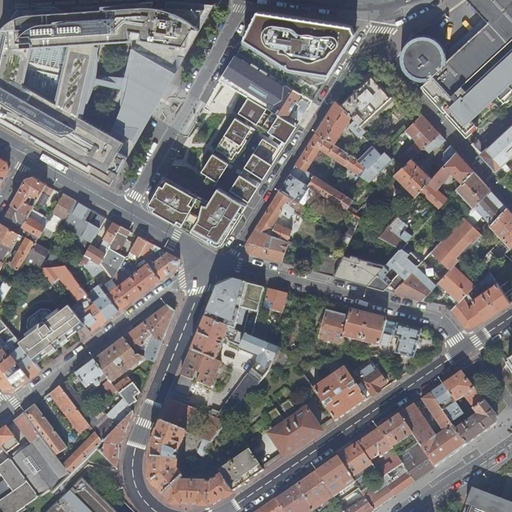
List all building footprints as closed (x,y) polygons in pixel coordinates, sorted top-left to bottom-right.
[(162,0),(16,0),(17,3),(17,7),(20,7),(20,8),(19,8),(16,12),(12,19),(8,22),(5,25),(1,29),(0,32),(0,123),(112,186),(152,117),(171,83),(215,4),(167,0),(162,0)] [(511,0),(466,0),(487,22),(446,61),(445,59),(445,55),(444,51),(442,48),(437,43),(435,41),(431,39),(424,38),(418,39),(414,40),(411,42),(408,45),(406,48),(404,53),(403,56),(403,62),(406,70),(410,75),(412,77),(416,79),(419,80),(424,80),(426,83),(434,76),(439,81),(453,96),(511,40),(511,0)] [(325,82),(356,32),(351,25),(265,12),(258,11),(244,39),(312,81),(325,82)] [(511,40),(453,96),(439,81),(434,76),(426,83),(421,88),(466,137),(511,95),(511,40)] [(225,73),(220,80),(238,90),(249,96),(286,118),(293,106),(294,105),(301,93),(238,53),(225,73)] [(370,75),(339,105),(351,117),(355,121),(366,132),(369,135),(400,104),(370,75)] [(265,112),(267,108),(249,97),(245,103),(239,113),(247,118),(250,120),(272,133),(275,135),(283,140),(286,142),(297,125),(272,111),(270,115),(265,112)] [(339,105),(336,101),(316,133),(334,145),(351,117),(339,105)] [(424,149),(424,148),(439,134),(423,116),(417,121),(414,124),(406,131),(417,142),(424,149)] [(244,122),(236,117),(216,149),(233,159),(237,151),(239,153),(248,140),(246,138),(252,127),(247,124),(244,122)] [(360,138),(366,132),(355,121),(350,126),(350,128),(360,138)] [(511,126),(482,155),(502,177),(510,169),(504,163),(511,157),(511,126)] [(316,133),(290,174),(312,189),(355,215),(358,212),(349,206),(353,200),(306,171),(320,149),(370,182),(391,161),(383,153),(381,155),(382,156),(369,168),(358,160),(341,149),(337,146),(334,145),(316,133)] [(439,147),(445,140),(439,134),(424,148),(429,154),(434,149),(435,147),(439,147)] [(245,167),(264,178),(284,147),(280,145),(272,140),(269,137),(265,135),(245,167)] [(413,159),(424,149),(417,142),(401,156),(408,164),(413,159)] [(446,164),(457,153),(451,146),(444,152),(444,157),(441,160),(446,164)] [(381,155),(373,147),(358,160),(369,168),(382,156),(381,155)] [(393,160),(385,151),(383,153),(391,161),(393,160)] [(229,163),(213,153),(202,171),(208,175),(205,180),(215,187),(229,163)] [(446,164),(433,179),(421,192),(439,208),(457,189),(474,171),(457,153),(446,164)] [(6,162),(0,158),(0,184),(9,169),(6,162)] [(416,196),(421,192),(433,179),(413,159),(408,164),(395,176),(416,196)] [(231,190),(249,201),(261,183),(242,171),(231,190)] [(475,206),(491,190),(474,171),(457,189),(474,207),(475,206)] [(290,174),(280,191),(299,203),(308,189),(311,191),(312,189),(290,174)] [(26,179),(11,205),(29,215),(32,210),(33,207),(28,204),(32,198),(34,199),(33,201),(36,202),(37,201),(46,184),(33,177),(29,178),(26,179)] [(198,198),(164,179),(150,204),(152,209),(217,245),(222,244),(247,205),(219,188),(210,201),(207,200),(205,203),(197,199),(198,198)] [(33,207),(32,210),(35,211),(36,209),(39,211),(43,204),(44,205),(53,190),(47,186),(38,201),(37,201),(36,202),(33,207)] [(432,252),(447,267),(450,270),(454,266),(491,226),(507,208),(491,190),(475,206),(483,216),(488,221),(479,231),(474,226),(465,217),(432,252)] [(280,191),(256,229),(268,233),(279,216),(281,217),(279,220),(285,223),(288,217),(290,218),(294,211),(298,205),(299,203),(280,191)] [(64,194),(45,226),(51,229),(54,231),(62,218),(66,220),(66,221),(63,226),(82,236),(89,222),(85,220),(91,209),(64,194)] [(1,223),(12,230),(17,221),(23,225),(28,216),(29,215),(11,205),(1,223)] [(483,216),(475,206),(474,207),(471,211),(469,213),(465,217),(474,226),(483,216)] [(505,254),(511,247),(511,212),(507,208),(491,226),(497,234),(496,235),(499,239),(501,237),(502,238),(500,240),(502,242),(504,240),(507,243),(501,250),(505,254)] [(28,216),(23,225),(22,227),(30,231),(27,237),(36,243),(45,226),(28,216)] [(277,224),(278,224),(279,220),(281,217),(279,216),(268,233),(271,234),(277,224)] [(379,238),(400,250),(401,249),(412,237),(405,231),(400,237),(394,233),(404,223),(398,217),(390,226),(392,228),(391,230),(388,228),(379,238)] [(121,226),(114,222),(101,244),(109,248),(121,226)] [(15,231),(12,230),(1,223),(0,225),(0,259),(2,261),(15,237),(20,240),(23,235),(19,233),(15,231)] [(271,234),(289,241),(293,230),(278,224),(277,224),(271,234)] [(130,231),(121,226),(109,248),(115,251),(122,246),(130,231)] [(21,230),(19,233),(23,235),(27,237),(30,231),(22,227),(21,230)] [(272,260),(283,263),(289,241),(271,234),(268,233),(256,229),(245,245),(249,254),(272,260)] [(147,241),(138,236),(127,256),(136,261),(139,256),(140,254),(147,241)] [(36,243),(27,237),(25,240),(23,239),(15,254),(17,255),(12,263),(9,262),(8,264),(20,271),(21,268),(23,265),(35,243),(36,243)] [(153,245),(147,241),(140,254),(143,256),(146,258),(149,252),(153,245)] [(50,250),(35,243),(23,265),(26,267),(28,264),(33,266),(34,264),(34,267),(39,267),(40,267),(43,266),(47,261),(46,261),(44,259),(50,250)] [(104,252),(91,245),(82,260),(80,264),(93,264),(100,263),(107,251),(105,250),(104,252)] [(162,249),(153,245),(149,252),(155,255),(162,249)] [(109,248),(107,251),(100,263),(102,265),(112,279),(117,272),(125,257),(115,251),(109,248)] [(117,285),(130,302),(135,299),(178,266),(177,258),(162,249),(155,255),(157,259),(149,265),(147,262),(125,279),(117,285)] [(412,252),(410,254),(401,249),(400,250),(387,265),(368,286),(394,293),(424,261),(412,252)] [(58,256),(51,252),(47,259),(54,263),(58,256)] [(317,255),(312,271),(334,277),(342,258),(318,252),(317,255)] [(424,261),(394,293),(417,299),(423,300),(437,286),(450,270),(447,267),(432,252),(428,257),(424,261)] [(412,252),(424,261),(428,257),(412,252)] [(72,255),(65,265),(69,270),(80,264),(82,260),(77,258),(76,259),(73,258),(74,256),(72,255)] [(342,258),(334,277),(349,281),(368,286),(387,265),(359,259),(359,258),(351,256),(350,258),(343,256),(342,258)] [(65,265),(43,266),(40,267),(39,267),(52,282),(59,276),(70,291),(71,290),(83,304),(75,311),(85,324),(91,332),(99,326),(108,319),(94,302),(90,298),(88,295),(69,270),(65,265)] [(455,296),(460,301),(464,297),(468,293),(473,288),(475,286),(454,266),(450,270),(437,286),(449,297),(450,296),(453,299),(455,296)] [(94,278),(88,270),(80,276),(86,284),(94,278)] [(486,319),(510,303),(496,281),(489,271),(475,286),(473,288),(477,292),(486,282),(490,287),(473,299),(474,302),(486,319)] [(117,272),(112,279),(117,285),(125,279),(117,272)] [(94,302),(108,319),(111,318),(119,311),(100,286),(95,278),(91,281),(95,288),(101,296),(99,298),(97,296),(95,298),(97,300),(94,302)] [(219,285),(205,318),(235,331),(241,309),(257,313),(264,289),(230,280),(219,285)] [(100,286),(119,311),(128,304),(130,302),(117,285),(111,290),(107,285),(105,286),(103,284),(100,286)] [(287,295),(268,289),(265,300),(271,302),(274,302),(273,304),(271,304),(270,308),(272,309),(272,310),(282,313),(287,295)] [(470,306),(474,302),(473,299),(468,293),(464,297),(470,306)] [(460,301),(451,310),(465,327),(473,328),(486,319),(474,302),(470,306),(464,297),(460,301)] [(271,302),(265,300),(263,308),(272,310),(272,309),(270,308),(271,304),(273,304),(274,302),(271,302)] [(34,330),(19,341),(22,346),(35,361),(48,351),(50,354),(56,349),(55,346),(61,342),(63,345),(69,339),(67,337),(85,324),(75,311),(69,304),(50,318),(47,315),(42,314),(33,321),(32,327),(34,330)] [(144,358),(154,362),(175,312),(167,305),(142,324),(123,339),(134,353),(144,346),(147,340),(150,337),(151,339),(144,358)] [(379,346),(386,321),(358,314),(351,312),(349,318),(344,337),(379,346)] [(342,344),(344,337),(349,318),(328,313),(321,338),(342,344)] [(235,331),(205,318),(192,350),(216,360),(226,336),(229,337),(228,338),(229,342),(241,347),(241,348),(260,356),(258,362),(247,374),(260,383),(269,372),(279,349),(275,348),(263,343),(251,337),(235,331)] [(393,323),(386,321),(379,346),(378,351),(385,362),(396,354),(414,358),(421,331),(393,323)] [(269,328),(254,324),(251,337),(263,343),(269,328)] [(18,341),(15,337),(6,344),(7,346),(9,348),(18,341)] [(511,373),(511,337),(495,349),(502,359),(511,373)] [(111,383),(144,358),(135,355),(134,353),(123,339),(114,345),(94,361),(104,374),(109,380),(111,383)] [(6,344),(0,347),(0,362),(9,356),(3,349),(7,346),(6,344)] [(21,367),(29,378),(33,375),(41,369),(35,361),(22,346),(10,354),(10,355),(16,362),(21,367)] [(221,363),(216,360),(192,350),(175,391),(187,395),(194,378),(199,379),(197,382),(210,388),(221,363)] [(9,356),(0,362),(0,385),(4,390),(12,391),(24,382),(29,378),(21,367),(13,373),(9,368),(16,362),(10,355),(9,356)] [(88,365),(76,374),(90,392),(92,390),(89,386),(93,383),(96,387),(97,387),(100,385),(100,383),(98,380),(104,374),(94,361),(88,365)] [(367,400),(381,391),(380,389),(386,384),(377,371),(375,373),(370,366),(358,375),(362,382),(357,386),(367,400)] [(335,421),(367,400),(357,386),(350,391),(347,387),(354,382),(345,368),(314,389),(323,403),(331,399),(333,402),(326,407),(327,409),(333,417),(335,421)] [(474,409),(485,401),(471,384),(461,372),(449,381),(443,385),(456,402),(465,396),(474,409)] [(228,422),(229,420),(260,383),(247,374),(241,382),(219,411),(215,410),(214,412),(212,412),(211,415),(228,422)] [(124,400),(130,407),(137,401),(135,398),(141,393),(129,377),(115,388),(119,393),(124,400)] [(119,393),(115,388),(111,383),(109,380),(104,384),(104,388),(112,399),(119,393)] [(67,381),(60,387),(85,421),(92,415),(67,381)] [(456,402),(443,385),(430,394),(438,406),(442,403),(446,409),(456,402)] [(100,446),(103,443),(92,429),(89,425),(87,423),(85,421),(60,387),(48,395),(51,399),(52,398),(81,435),(87,430),(89,433),(90,432),(93,436),(66,463),(62,457),(61,457),(59,455),(67,448),(35,405),(23,414),(71,475),(97,449),(100,446)] [(310,392),(292,404),(293,405),(294,404),(296,407),(298,405),(296,403),(302,399),(304,402),(306,400),(304,398),(309,394),(311,397),(313,396),(310,392)] [(435,468),(466,446),(451,424),(438,406),(430,394),(421,400),(443,433),(441,434),(439,432),(437,434),(439,436),(436,438),(414,405),(399,415),(420,446),(435,468)] [(172,399),(169,407),(190,416),(192,417),(196,409),(172,399)] [(118,428),(134,412),(130,407),(124,400),(108,416),(118,428)] [(283,451),(285,455),(321,431),(318,427),(306,410),(299,415),(293,405),(292,404),(289,400),(281,406),(283,410),(279,413),(276,409),(267,415),(270,419),(271,420),(278,430),(271,434),(271,435),(283,451)] [(451,424),(466,446),(483,433),(496,425),(497,417),(485,401),(474,409),(464,415),(451,424)] [(451,424),(464,415),(457,405),(448,411),(446,409),(442,403),(438,406),(451,424)] [(169,407),(162,423),(184,431),(190,416),(169,407)] [(100,452),(117,470),(119,448),(122,441),(134,413),(134,412),(118,428),(104,442),(105,444),(104,448),(100,452)] [(203,439),(211,443),(228,422),(211,415),(204,412),(202,417),(209,420),(200,438),(203,439)] [(53,493),(71,475),(23,414),(14,421),(32,445),(12,460),(40,498),(50,491),(53,493)] [(103,443),(104,442),(118,428),(108,416),(107,415),(92,429),(103,443)] [(418,447),(420,446),(399,415),(378,429),(392,450),(399,460),(409,453),(418,447)] [(333,417),(318,427),(321,431),(335,421),(333,417)] [(252,437),(254,435),(252,433),(258,429),(260,432),(261,430),(260,428),(265,424),(267,427),(269,425),(267,423),(271,420),(270,419),(241,438),(244,442),(247,440),(245,438),(250,434),(252,437)] [(232,491),(263,471),(260,467),(244,442),(241,438),(229,420),(228,422),(211,443),(205,451),(207,454),(211,459),(221,475),(232,491)] [(149,479),(164,496),(179,481),(184,477),(177,470),(178,459),(177,458),(177,454),(179,454),(179,450),(187,433),(184,431),(162,423),(153,445),(152,453),(149,479)] [(0,431),(0,444),(7,453),(19,444),(6,427),(0,431)] [(189,433),(197,437),(198,434),(196,433),(197,431),(190,429),(189,433)] [(392,450),(378,429),(358,443),(370,461),(378,456),(380,458),(392,450)] [(203,457),(207,454),(205,451),(211,443),(203,439),(198,452),(203,457)] [(375,469),(370,461),(358,443),(337,457),(355,483),(364,476),(365,476),(375,469)] [(26,508),(40,498),(12,460),(7,453),(0,444),(0,474),(5,481),(0,484),(0,511),(25,511),(28,510),(26,508)] [(414,482),(435,468),(420,446),(418,447),(423,454),(414,460),(413,458),(411,459),(412,461),(409,463),(413,469),(408,473),(414,482)] [(423,454),(418,447),(409,453),(413,458),(414,460),(423,454)] [(283,451),(260,467),(263,471),(272,465),(285,455),(283,451)] [(202,468),(211,459),(207,454),(203,457),(197,463),(202,468)] [(394,496),(414,482),(408,473),(405,468),(400,471),(399,469),(396,471),(397,473),(387,480),(385,482),(394,496)] [(334,497),(316,471),(295,485),(313,511),(323,511),(337,502),(334,497)] [(213,504),(232,491),(221,475),(211,482),(197,482),(197,476),(189,476),(187,478),(187,482),(179,481),(164,496),(170,503),(213,504)] [(364,476),(355,483),(362,493),(369,488),(370,485),(364,476)] [(82,477),(45,511),(131,511),(122,503),(115,510),(82,477)] [(374,511),(394,496),(385,482),(382,478),(381,477),(377,480),(381,485),(372,492),(369,488),(362,493),(365,499),(374,511)] [(313,511),(295,485),(275,499),(283,511),(313,511)] [(474,499),(467,511),(511,511),(511,508),(478,492),(474,499)] [(283,511),(275,499),(259,510),(260,511),(283,511)] [(372,511),(374,511),(365,499),(359,503),(358,501),(354,504),(355,506),(345,511),(372,511)]
